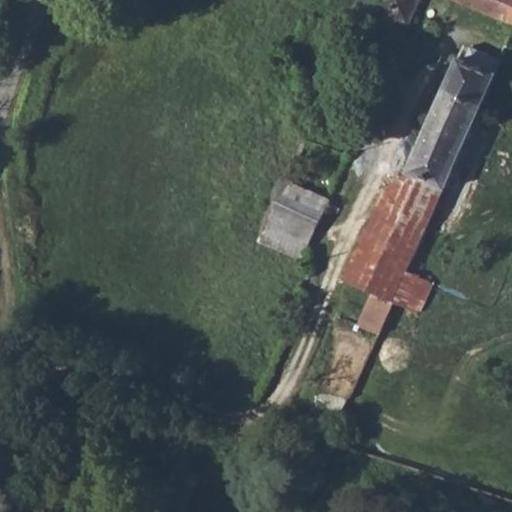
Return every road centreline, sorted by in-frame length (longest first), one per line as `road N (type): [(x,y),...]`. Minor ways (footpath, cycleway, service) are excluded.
road 1 (track): [(0,343),(259,436),(407,100)]
road 2 (unclassified): [(48,0),(18,55),(0,127)]
